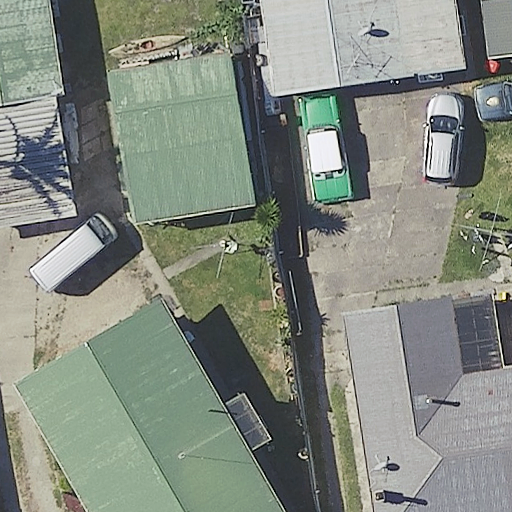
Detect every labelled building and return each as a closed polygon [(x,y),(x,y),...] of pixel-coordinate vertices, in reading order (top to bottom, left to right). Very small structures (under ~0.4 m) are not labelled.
[(0,0),(0,214),(60,206),(30,0),(0,0)] [(446,61),(438,0),(243,0),(254,85),(446,61)] [(238,192),(213,37),(95,56),(120,211),(238,192)] [(511,511),(511,351),(448,362),(436,282),(337,297),(369,511),(485,511),(499,510),(499,511),(511,511)] [(274,511),(161,283),(5,360),(79,511),(274,511)]
